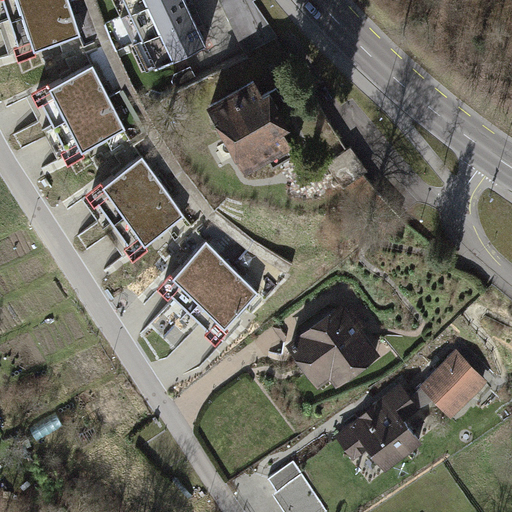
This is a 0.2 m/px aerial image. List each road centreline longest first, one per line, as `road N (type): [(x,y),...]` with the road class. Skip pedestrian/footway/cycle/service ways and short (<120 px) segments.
road 1 (residential): [(232,511),(0,152)]
road 2 (primary): [(491,153),(402,83),(318,0)]
road 3 (residential): [(488,255),(469,236),(460,203),(491,153)]
